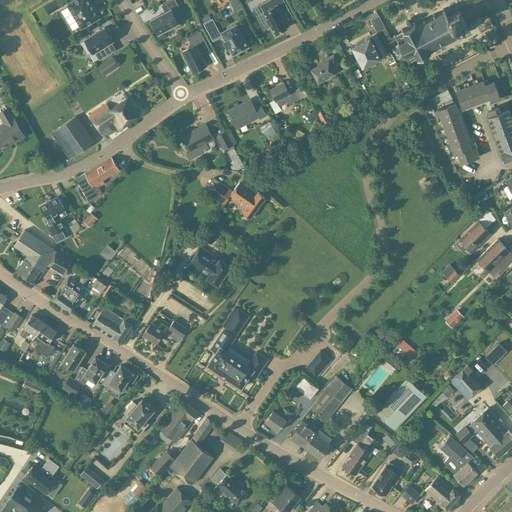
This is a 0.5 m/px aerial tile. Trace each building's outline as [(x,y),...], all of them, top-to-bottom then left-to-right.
[(62,6),(57,0),(54,0),(44,6),(49,14),(62,6)] [(88,0),(74,0),(67,5),(81,28),(100,17),(88,0)] [(174,0),(171,0),(163,5),(166,12),(151,20),(152,21),(150,22),(153,29),(155,28),(158,33),(165,30),(166,32),(173,28),(172,26),(178,22),(171,10),(178,6),(174,0)] [(228,0),(235,12),(242,8),(237,0),(228,0)] [(263,12),(256,16),(264,30),(271,26),(273,29),(276,35),(280,33),(279,31),(288,27),(281,14),(289,10),(283,0),(268,0),(259,5),(263,12)] [(391,37),(393,41),(396,40),(397,41),(396,42),(397,44),(395,49),(392,48),(392,50),(394,50),(397,55),(396,57),(398,58),(399,56),(404,57),(405,58),(406,58),(408,62),(407,63),(409,64),(409,62),(417,59),(416,60),(417,61),(418,62),(419,62),(418,60),(419,58),(425,55),(428,53),(430,54),(431,52),(428,50),(436,46),(437,47),(439,46),(438,45),(446,41),(447,42),(448,41),(448,40),(456,35),(456,37),(458,36),(457,35),(459,34),(459,33),(461,32),(461,30),(463,29),(464,27),(463,26),(466,24),(465,24),(466,24),(465,22),(464,22),(459,13),(460,12),(459,11),(458,10),(456,11),(457,12),(448,17),(446,12),(447,11),(446,9),(445,10),(444,8),(442,9),(443,11),(435,15),(434,14),(432,14),(433,16),(425,21),(424,19),(422,20),(423,21),(415,26),(416,23),(413,22),(413,25),(409,27),(404,30),(401,29),(401,31),(402,32),(395,35),(392,34),(391,35),(393,36),(391,37)] [(351,46),(362,67),(387,54),(385,50),(389,48),(387,44),(393,41),(391,37),(390,38),(378,16),(370,20),(377,32),(351,46)] [(212,18),(203,23),(213,41),(222,36),(222,35),(223,35),(226,40),(224,40),(228,46),(229,46),(233,54),(237,51),(238,53),(244,49),(243,48),(248,46),(246,42),(247,41),(246,40),(245,40),(243,37),(248,34),(244,26),(239,29),(236,24),(221,32),(222,32),(220,33),(212,18)] [(106,28),(105,27),(85,39),(93,52),(94,51),(99,59),(115,49),(110,41),(113,40),(110,34),(111,33),(107,27),(106,28)] [(200,32),(188,38),(193,47),(183,52),(193,72),(194,71),(195,72),(206,66),(205,65),(207,64),(202,55),(210,51),(200,32)] [(311,69),(318,82),(340,70),(333,56),(318,64),(319,65),(311,69)] [(112,59),(98,71),(103,77),(117,64),(112,59)] [(456,91),(462,108),(489,99),(490,103),(500,99),(494,81),(488,84),(487,82),(484,83),(484,81),(478,83),(477,79),(473,80),(474,84),(469,86),(468,82),(464,84),(465,87),(460,89),(459,86),(455,87),(456,91)] [(270,102),(275,114),(281,110),(279,106),(287,102),(289,106),(300,99),(295,90),(289,93),(283,82),(269,89),(275,100),(270,102)] [(448,90),(425,99),(428,108),(452,99),(448,90)] [(89,115),(103,135),(111,130),(111,131),(118,127),(119,129),(139,115),(127,98),(116,105),(112,100),(89,115)] [(228,112),(236,127),(257,115),(259,119),(266,115),(259,104),(254,107),(250,100),(228,112)] [(459,157),(461,163),(479,157),(475,147),(471,148),(455,103),(438,110),(440,116),(436,117),(439,124),(442,123),(444,128),(441,129),(442,133),(445,132),(447,137),(444,138),(445,142),(449,141),(451,146),(447,147),(449,151),(452,150),(454,156),(455,156),(456,159),(459,157)] [(0,126),(0,147),(14,139),(15,141),(24,136),(8,108),(6,109),(5,106),(0,109),(0,119),(2,119),(5,124),(0,126)] [(499,150),(504,163),(511,160),(511,116),(509,108),(500,111),(499,106),(487,110),(489,115),(488,116),(501,150),(499,150)] [(51,133),(70,159),(95,141),(76,115),(51,133)] [(185,153),(189,161),(203,153),(200,147),(214,139),(206,124),(194,131),(182,138),(189,151),(185,153)] [(216,137),(224,150),(233,145),(226,132),(216,137)] [(234,148),(227,151),(234,164),(230,166),(232,169),(238,170),(244,166),(234,148)] [(85,190),(90,200),(102,193),(96,183),(103,179),(111,174),(118,170),(111,158),(77,178),(85,190)] [(437,175),(423,180),(429,199),(443,194),(437,175)] [(501,188),(508,200),(511,197),(511,175),(504,180),(507,185),(501,188)] [(242,213),(250,219),(265,198),(258,192),(257,193),(240,181),(233,191),(220,181),(210,195),(223,205),(229,197),(245,209),(242,213)] [(487,209),(491,214),(493,212),(494,211),(491,206),(489,208),(485,200),(483,197),(487,195),(485,189),(468,198),(471,204),(478,215),(487,209)] [(46,226),(53,238),(63,232),(56,220),(55,221),(52,216),(64,210),(57,198),(40,208),(46,220),(47,219),(49,224),(46,226)] [(92,204),(87,210),(90,213),(95,207),(92,204)] [(458,239),(471,252),(490,234),(485,228),(495,219),(491,214),(487,209),(476,219),(478,221),(477,222),(458,239)] [(89,228),(97,219),(91,214),(83,222),(89,228)] [(202,238),(211,244),(219,231),(211,225),(202,238)] [(17,272),(32,282),(40,270),(42,272),(56,252),(24,230),(13,246),(28,256),(17,272)] [(482,276),(488,284),(506,267),(511,260),(511,254),(497,240),(478,259),(488,270),(482,276)] [(99,253),(109,260),(115,251),(105,244),(99,253)] [(207,279),(217,286),(230,266),(219,259),(219,260),(200,247),(188,265),(207,278),(207,279)] [(48,264),(65,275),(73,263),(57,252),(48,264)] [(446,277),(452,283),(460,275),(454,269),(446,277)] [(52,299),(70,312),(77,302),(82,306),(86,300),(80,295),(84,290),(67,278),(59,290),(52,299)] [(0,323),(1,324),(9,312),(0,306),(6,297),(0,293),(0,323)] [(92,326),(119,344),(131,325),(117,315),(117,316),(104,307),(92,326)] [(207,365),(241,389),(249,377),(254,381),(268,361),(256,353),(251,360),(230,346),(235,338),(234,338),(249,317),(236,308),(222,327),(225,329),(210,350),(215,353),(207,365)] [(456,309),(444,320),(450,328),(463,316),(456,309)] [(6,326),(14,331),(23,317),(15,312),(6,326)] [(35,334),(43,323),(32,315),(19,334),(25,338),(30,331),(35,334)] [(169,328),(183,337),(188,330),(174,320),(169,328)] [(143,334),(156,343),(167,327),(161,322),(158,327),(151,323),(143,334)] [(34,348),(48,357),(54,347),(48,343),(56,331),(43,323),(35,334),(36,335),(33,339),(37,342),(34,348)] [(392,351),(414,370),(428,355),(420,348),(417,352),(402,339),(392,351)] [(20,349),(25,352),(30,344),(24,340),(20,349)] [(67,371),(71,374),(85,351),(80,348),(81,346),(76,342),(74,344),(62,361),(70,366),(67,371)] [(379,355),(395,369),(401,362),(385,348),(379,355)] [(306,366),(317,376),(332,360),(320,350),(306,366)] [(81,380),(85,383),(89,378),(96,382),(107,365),(95,357),(81,380)] [(450,381),(467,400),(491,379),(480,366),(478,368),(473,363),(469,366),(468,364),(450,381)] [(110,383),(121,390),(128,380),(132,382),(137,375),(121,365),(110,383)] [(318,388),(303,375),(298,380),(314,393),(318,388)] [(311,407),(327,420),(352,389),(336,376),(311,407)] [(62,387),(67,390),(74,380),(69,377),(62,387)] [(376,412),(395,430),(426,396),(407,378),(376,412)] [(67,390),(75,395),(81,384),(74,380),(67,390)] [(83,393),(78,400),(85,405),(90,398),(83,393)] [(153,410),(141,399),(136,405),(133,402),(124,412),(128,415),(126,417),(138,428),(139,427),(142,430),(148,424),(144,420),(153,410)] [(161,432),(176,443),(198,412),(183,401),(161,432)] [(117,407),(111,403),(104,412),(109,417),(117,407)] [(265,422),(278,431),(286,420),(291,413),(284,408),(279,415),(273,410),(265,422)] [(490,446),(499,456),(511,443),(511,434),(507,430),(488,408),(471,424),(490,445),(490,446)] [(170,466),(193,484),(214,457),(199,445),(215,423),(213,422),(213,421),(208,418),(206,417),(191,439),(170,466)] [(292,436),(306,446),(315,434),(317,432),(302,422),(292,436)] [(466,427),(458,435),(464,443),(473,435),(466,427)] [(342,465),(355,474),(370,452),(369,451),(376,441),(367,435),(369,433),(362,428),(352,439),(357,443),(342,465)] [(219,440),(237,451),(243,442),(225,431),(219,440)] [(324,451),(329,444),(315,434),(306,446),(305,447),(320,457),(321,456),(323,457),(326,452),(324,451)] [(449,435),(439,447),(449,456),(444,462),(454,474),(463,484),(477,472),(468,462),(462,467),(456,461),(466,450),(449,435)] [(101,441),(96,437),(91,443),(95,447),(101,441)] [(399,457),(411,467),(418,458),(405,448),(399,457)] [(150,467),(158,475),(175,458),(167,450),(150,467)] [(35,463),(25,477),(47,493),(57,480),(51,476),(59,465),(49,458),(43,465),(45,466),(42,469),(35,463)] [(386,466),(372,486),(379,491),(378,492),(383,495),(384,494),(385,495),(392,485),(393,485),(394,485),(400,475),(394,472),(397,467),(389,462),(386,466)] [(87,480),(93,472),(87,467),(80,475),(87,480)] [(226,503),(233,509),(237,504),(247,493),(241,488),(243,485),(236,479),(234,481),(220,469),(211,480),(217,485),(231,498),(226,503)] [(439,504),(446,510),(460,495),(453,488),(452,489),(436,476),(424,490),(440,503),(439,504)] [(287,511),(300,496),(285,485),(273,501),(280,507),(275,511),(287,511)] [(401,495),(412,504),(420,495),(409,486),(401,495)] [(177,487),(154,511),(184,511),(188,508),(187,507),(192,501),(177,487)] [(18,489),(8,502),(15,507),(14,508),(15,509),(15,508),(21,511),(34,511),(40,505),(41,505),(18,489)] [(88,489),(85,493),(93,498),(96,494),(88,489)] [(123,498),(131,506),(140,497),(131,489),(123,498)] [(134,507),(138,511),(153,494),(149,490),(134,507)] [(258,504),(262,507),(269,498),(265,495),(258,504)]
